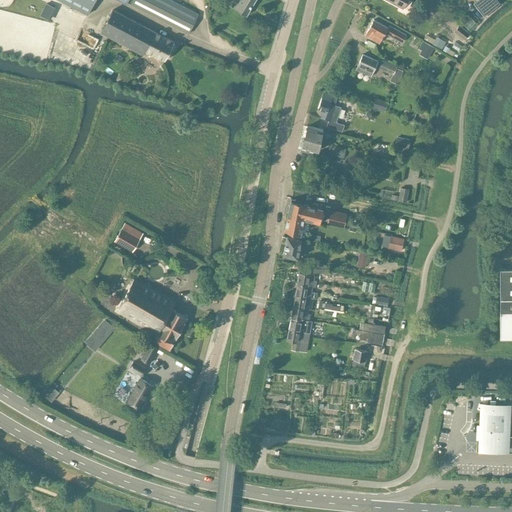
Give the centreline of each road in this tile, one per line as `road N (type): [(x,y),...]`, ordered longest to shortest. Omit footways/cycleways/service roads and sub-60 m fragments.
road 1 (unclassified): [(212,368),(193,395),(181,459),(258,470),(268,438),(360,448),(376,442),(424,269),(445,232),(461,110),(481,65)]
road 2 (secondary): [(452,511),(296,499),(186,478),(90,442),(0,393)]
road 3 (unclassified): [(212,368),(272,70),(294,0)]
road 4 (unclassified): [(222,511),(277,170)]
road 5 (secondary): [(0,420),(112,476),(232,511)]
road 6 (residential): [(277,170),(338,0)]
road 7 (unclassified): [(277,170),(312,0)]
